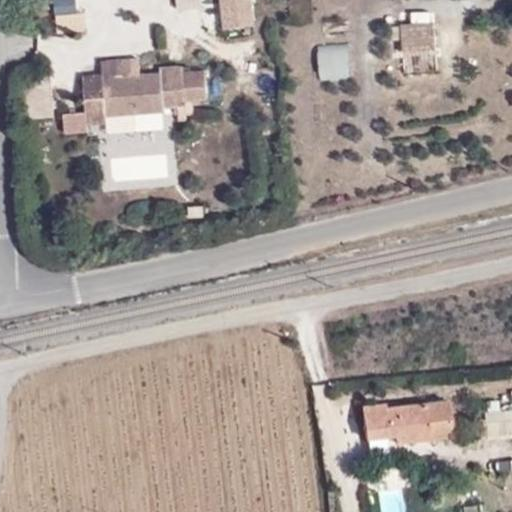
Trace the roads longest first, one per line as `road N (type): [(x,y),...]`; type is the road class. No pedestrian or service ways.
road 1 (unclassified): [(511,182),(4,298)]
road 2 (residential): [(5,370),(511,258)]
